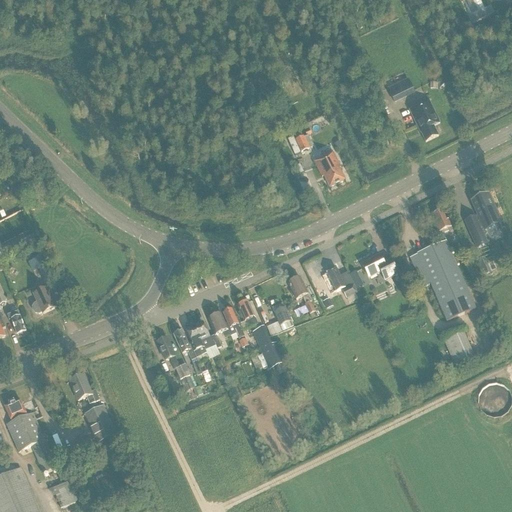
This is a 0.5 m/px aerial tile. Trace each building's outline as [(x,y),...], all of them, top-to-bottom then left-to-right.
[(478,14),(469,19),(472,25),(481,21),(478,14)] [(413,92),(408,81),(387,90),(393,102),(413,92)] [(441,124),(430,100),(409,110),(420,134),(421,133),(426,143),(439,137),(435,127),(441,124)] [(299,147),(301,153),(309,149),(303,137),(292,143),(295,149),(299,147)] [(324,177),(330,189),(345,181),(339,169),(341,168),(333,153),(314,162),(322,178),(324,177)] [(465,220),(464,220),(473,239),(483,235),(483,236),(484,236),(481,229),(484,228),(485,229),(499,223),(487,195),(489,194),(470,202),(471,202),(473,202),(481,221),(478,222),(475,217),(475,218),(466,222),(465,220)] [(442,210),(434,214),(438,225),(436,226),(442,240),(455,234),(449,222),(448,222),(442,210)] [(410,258),(423,288),(430,285),(447,322),(476,310),(446,242),(410,258)] [(384,264),(379,255),(373,258),(374,260),(362,265),(369,278),(380,272),(385,281),(398,275),(391,260),(384,264)] [(40,270),(45,281),(53,278),(43,256),(28,263),(33,273),(40,270)] [(327,275),(322,277),(331,295),(345,288),(336,268),(326,273),(327,275)] [(347,273),(341,276),(343,281),(347,289),(342,291),(346,300),(358,294),(347,273)] [(312,303),(300,279),(288,284),(296,301),(303,298),(306,306),(310,316),(316,313),(311,303),(312,303)] [(34,295),(37,302),(34,304),(32,307),(33,311),(35,315),(39,315),(42,314),(43,314),(57,307),(48,289),(34,295)] [(324,304),(327,310),(333,307),(330,301),(324,304)] [(248,303),(238,307),(245,323),(249,321),(252,328),(258,325),(248,303)] [(291,322),(285,308),(274,313),(280,327),(291,322)] [(225,324),(228,331),(231,337),(235,336),(234,333),(235,332),(239,340),(240,342),(239,342),(242,349),(249,346),(245,337),(240,326),(239,326),(232,310),(223,313),(228,323),(225,324)] [(17,335),(25,332),(18,312),(8,316),(9,321),(11,320),(17,335)] [(221,315),(209,320),(216,336),(216,337),(217,336),(228,331),(225,324),(221,315)] [(203,323),(194,327),(206,351),(216,347),(212,337),(210,338),(203,323)] [(282,332),(278,323),(267,328),(271,337),(282,332)] [(194,327),(186,330),(193,346),(191,347),(197,360),(207,355),(206,351),(194,327)] [(264,329),(256,332),(272,369),(286,363),(278,344),(272,347),(264,329)] [(197,360),(191,347),(189,348),(182,332),(174,336),(183,356),(188,353),(192,362),(197,360)] [(444,342),(457,371),(476,363),(464,333),(444,342)] [(216,336),(212,337),(216,347),(217,350),(218,350),(222,349),(217,336),(216,337),(216,336)] [(175,371),(176,370),(180,368),(167,339),(158,343),(166,362),(170,360),(175,371)] [(196,389),(185,366),(180,368),(176,370),(186,393),(196,389)] [(84,377),(70,383),(79,402),(87,398),(90,406),(100,402),(96,391),(91,393),(84,377)] [(224,378),(217,381),(220,388),(227,385),(224,378)] [(5,408),(12,423),(28,417),(21,401),(5,408)] [(98,444),(116,436),(103,407),(85,415),(98,444)] [(57,469),(33,414),(28,417),(12,423),(7,425),(19,453),(32,447),(44,475),(57,469)] [(0,511),(39,511),(21,469),(0,478),(0,511)] [(71,480),(67,471),(57,475),(62,485),(50,490),(59,510),(84,499),(75,479),(71,480)]
